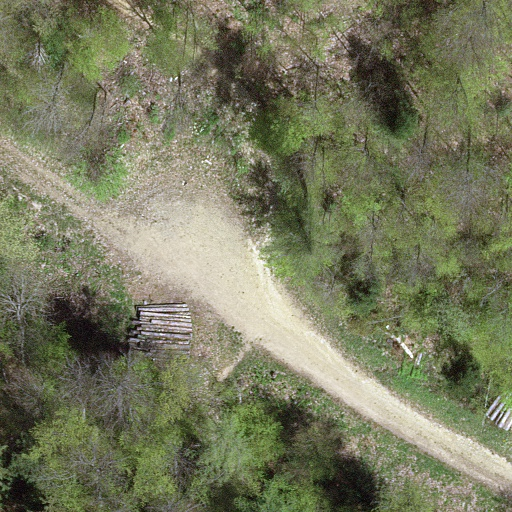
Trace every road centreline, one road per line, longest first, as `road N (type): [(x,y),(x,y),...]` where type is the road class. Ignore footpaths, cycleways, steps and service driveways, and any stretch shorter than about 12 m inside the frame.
road 1 (track): [(511,477),(463,458),(247,314)]
road 2 (track): [(247,314),(0,148)]
